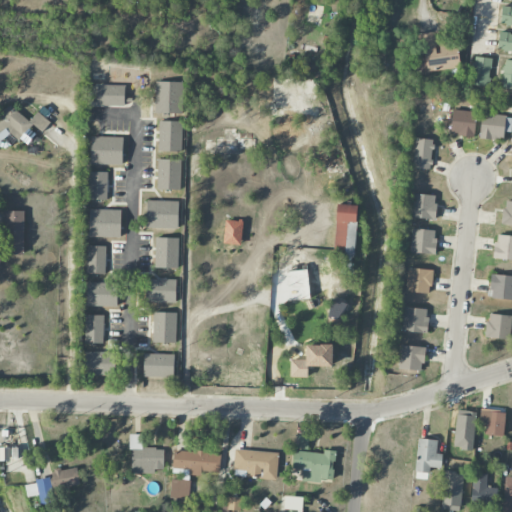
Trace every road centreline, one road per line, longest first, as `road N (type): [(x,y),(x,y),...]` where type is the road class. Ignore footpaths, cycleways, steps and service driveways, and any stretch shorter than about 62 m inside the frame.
road 1 (residential): [(511,370),(377,411),(0,401)]
road 2 (residential): [(127,405),(134,107)]
road 3 (residential): [(453,390),(473,174)]
